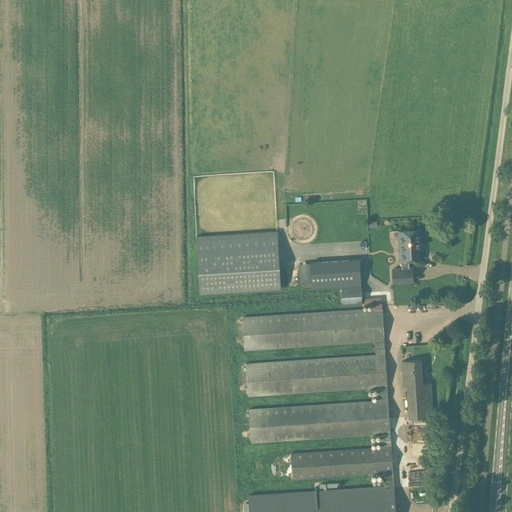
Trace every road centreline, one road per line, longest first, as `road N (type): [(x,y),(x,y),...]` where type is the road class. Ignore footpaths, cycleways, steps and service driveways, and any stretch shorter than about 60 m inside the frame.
road 1 (unclassified): [(450,511),(511,43)]
road 2 (tertiary): [(498,511),(511,324)]
